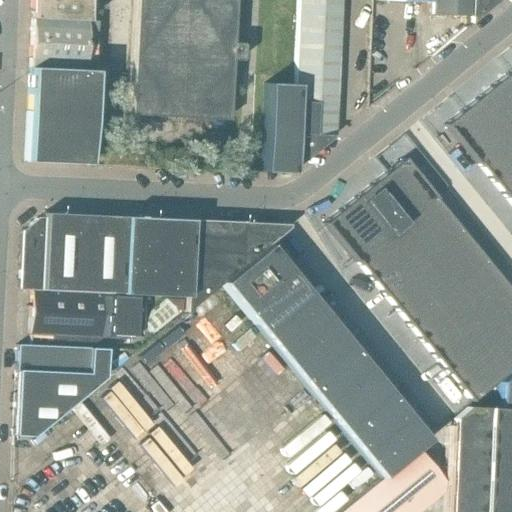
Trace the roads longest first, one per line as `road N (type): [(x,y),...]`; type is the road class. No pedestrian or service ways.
road 1 (unclassified): [(1,186),(286,200),(511,18)]
road 2 (unknown): [(286,200),(419,392)]
road 3 (unclassified): [(1,186),(9,0)]
